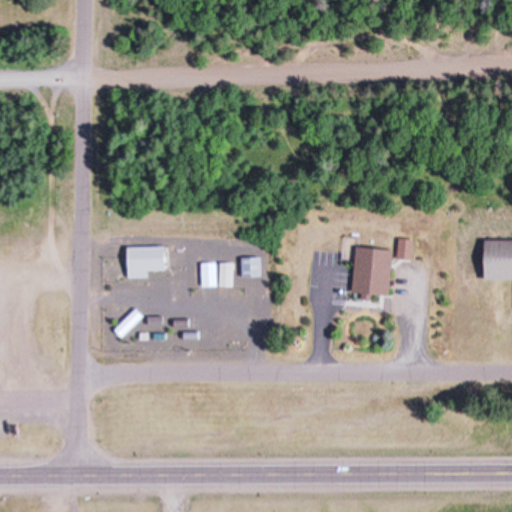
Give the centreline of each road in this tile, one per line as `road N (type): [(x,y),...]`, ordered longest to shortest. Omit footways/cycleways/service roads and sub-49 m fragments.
road 1 (track): [(0,81),(511,67)]
road 2 (residential): [(84,0),(75,477)]
road 3 (residential): [(76,376),(511,373)]
road 4 (trunk): [(191,477),(511,475)]
road 5 (trunk): [(0,477),(191,477)]
